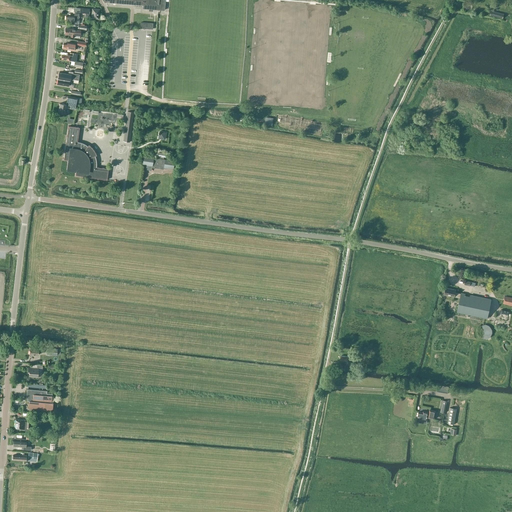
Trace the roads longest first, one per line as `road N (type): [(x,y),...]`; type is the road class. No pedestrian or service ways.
road 1 (unclassified): [(28,196),(350,240)]
road 2 (tertiary): [(0,488),(25,213)]
road 3 (tertiary): [(28,196),(54,0)]
road 4 (unclassified): [(511,269),(350,240)]
road 5 (track): [(323,383),(350,240)]
